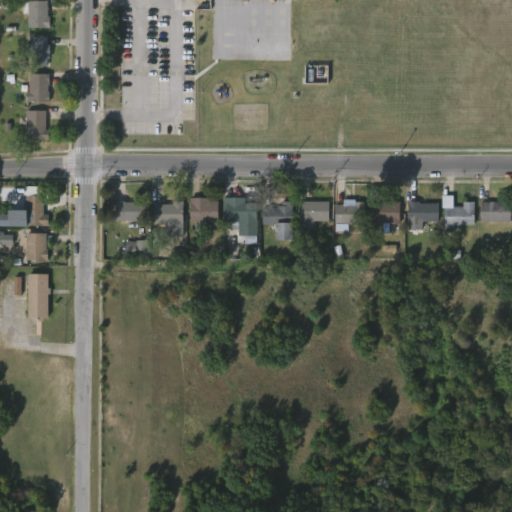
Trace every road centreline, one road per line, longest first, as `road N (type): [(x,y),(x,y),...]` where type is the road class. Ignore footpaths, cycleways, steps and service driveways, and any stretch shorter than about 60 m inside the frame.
road 1 (residential): [(86,0),(85,511)]
road 2 (residential): [(0,168),(511,168)]
